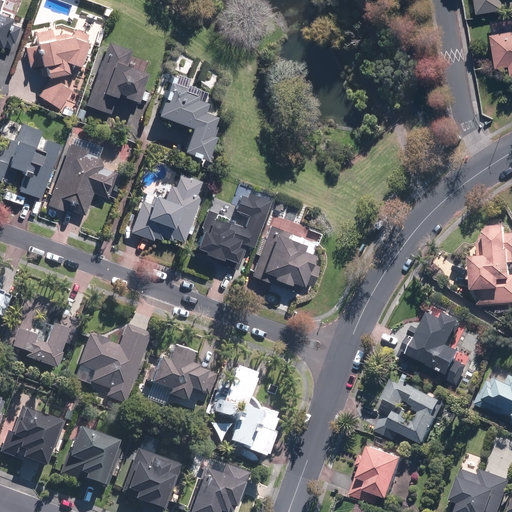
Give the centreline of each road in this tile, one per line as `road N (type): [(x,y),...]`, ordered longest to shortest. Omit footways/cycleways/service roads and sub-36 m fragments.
road 1 (residential): [(344,357),(0,231)]
road 2 (residential): [(511,151),(462,180),(409,233),(365,304),(344,357)]
road 3 (residential): [(344,357),(291,511)]
